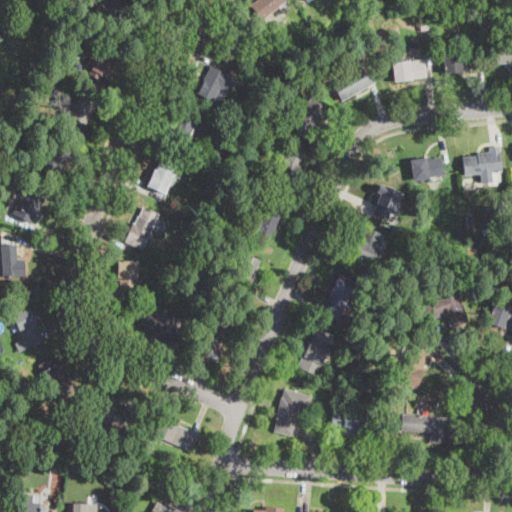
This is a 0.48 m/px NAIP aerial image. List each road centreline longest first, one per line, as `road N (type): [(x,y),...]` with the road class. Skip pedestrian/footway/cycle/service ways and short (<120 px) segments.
road 1 (residential): [(215,511),(238,407),(347,154),(364,134),(394,121),(511,105)]
road 2 (residential): [(238,407),(118,359),(85,326),(72,281),(76,253),(132,122),(175,32),(200,0)]
road 3 (residential): [(223,464),(511,481)]
